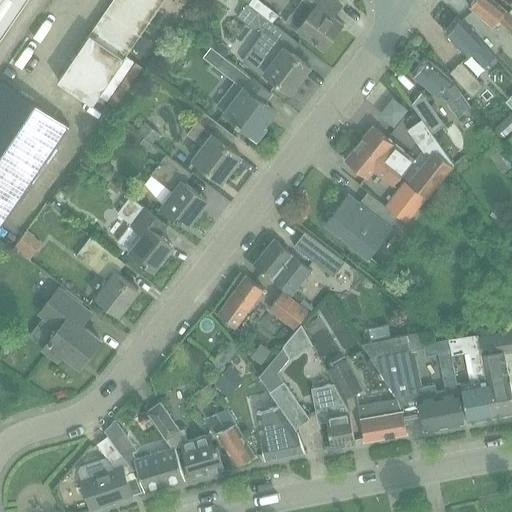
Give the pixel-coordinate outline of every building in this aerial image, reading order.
[(0,0),(0,39),(26,0),(0,0)] [(113,0),(58,80),(93,104),(164,0),(113,0)] [(280,15),(259,0),(242,0),(259,13),(273,23),(280,15)] [(334,0),(303,0),(297,8),(286,23),(298,32),(300,29),(324,47),(343,24),(333,16),(342,5),(334,0)] [(503,21),(511,32),(511,14),(509,11),(495,0),(474,0),(469,7),(494,27),(503,21)] [(310,66),(292,53),(299,43),(273,23),(259,13),(262,35),(243,61),(261,75),(267,74),(290,92),(310,66)] [(495,57),(460,19),(447,34),(467,55),(468,54),(484,71),(487,68),(485,66),(495,57)] [(217,45),(214,49),(225,58),(229,53),(228,48),(223,44),(217,45)] [(265,103),(272,93),(251,77),(225,58),(214,49),(212,47),(204,58),(235,81),(216,106),(256,136),(276,111),(265,103)] [(456,116),(470,106),(451,78),(428,59),(413,76),(436,95),(440,92),(456,116)] [(462,62),(450,72),(473,97),(484,86),(462,62)] [(3,80),(0,84),(0,225),(1,226),(70,126),(3,80)] [(183,91),(182,95),(189,100),(193,99),(194,94),(190,89),(186,89),(183,91)] [(422,94),(412,105),(432,133),(444,125),(422,94)] [(382,114),(394,124),(405,110),(394,100),(382,114)] [(229,146),(237,137),(204,112),(187,134),(203,146),(193,159),(222,181),(242,156),(229,146)] [(511,113),(496,128),(504,137),(511,130),(511,113)] [(145,123),(138,132),(145,137),(153,143),(160,134),(145,123)] [(373,126),(359,143),(401,177),(415,159),(373,126)] [(153,143),(145,137),(144,138),(131,128),(126,134),(148,150),(153,143)] [(455,164),(435,137),(426,149),(432,153),(434,151),(453,166),(455,164)] [(401,177),(359,143),(346,160),(368,178),(374,170),(394,185),(401,177)] [(428,198),(453,166),(434,151),(432,153),(408,183),(428,198)] [(185,183),(192,174),(167,154),(154,172),(176,189),(163,206),(177,217),(177,218),(181,221),(182,221),(188,225),(207,200),(185,183)] [(102,162),(98,165),(99,172),(104,175),(110,173),(111,169),(111,164),(106,161),(102,162)] [(406,181),(386,206),(408,223),(420,208),(428,198),(406,181)] [(390,227),(399,216),(388,208),(368,192),(360,203),(349,194),(326,223),(352,243),(350,247),(364,257),(367,255),(369,256),(391,228),(390,227)] [(160,235),(168,225),(131,197),(118,214),(131,224),(118,242),(130,252),(154,270),(173,245),(160,235)] [(294,246),(334,276),(345,262),(306,232),(294,246)] [(118,274),(119,273),(126,264),(92,237),(77,256),(108,280),(96,296),(120,314),(139,290),(118,274)] [(254,264),(265,273),(293,294),(313,269),(274,239),(254,264)] [(26,269),(37,256),(28,248),(17,261),(26,269)] [(217,315),(233,327),(262,287),(246,276),(217,315)] [(40,313),(44,317),(30,336),(44,347),(44,348),(59,359),(64,353),(80,366),(100,339),(82,325),(91,312),(59,288),(40,313)] [(302,325),(311,313),(284,291),(269,309),(296,332),(302,325)] [(312,344),(302,325),(296,332),(284,345),(290,356),(312,344)] [(205,328),(189,341),(198,353),(214,339),(205,328)] [(511,329),(478,335),(482,357),(505,353),(511,352),(511,329)] [(398,397),(410,416),(422,414),(425,429),(464,422),(453,358),(449,339),(425,343),(423,332),(364,342),(398,397)] [(482,357),(478,335),(478,334),(449,339),(453,358),(470,355),(475,381),(461,384),(468,421),(492,417),(486,379),(482,357)] [(482,357),(486,379),(492,417),(511,413),(511,392),(509,375),(508,375),(505,353),(482,357)] [(363,389),(347,360),(328,370),(335,384),(344,400),(363,389)] [(218,393),(209,382),(199,390),(208,401),(218,393)] [(350,413),(344,400),(335,384),(323,387),(325,401),(316,402),(319,421),(327,419),(332,447),(356,442),(350,413)] [(311,422),(284,387),(272,397),(280,408),(298,432),(311,422)] [(404,417),(410,416),(398,397),(358,404),(365,440),(407,433),(404,417)] [(216,442),(211,435),(188,441),(184,428),(181,430),(161,401),(147,411),(173,448),(176,447),(183,445),(192,477),(224,468),(216,442)] [(305,452),(298,432),(280,408),(256,412),(265,459),(305,452)] [(255,456),(237,426),(219,436),(236,465),(255,456)] [(173,448),(135,460),(133,452),(139,450),(125,430),(112,439),(116,444),(128,462),(132,469),(138,468),(145,491),(185,479),(176,447),(173,448)] [(123,456),(108,436),(97,444),(111,462),(112,464),(123,456)] [(111,462),(105,464),(108,470),(122,465),(127,478),(135,475),(123,456),(112,464),(111,462)] [(127,478),(122,465),(108,470),(81,479),(91,509),(132,496),(127,478)]
